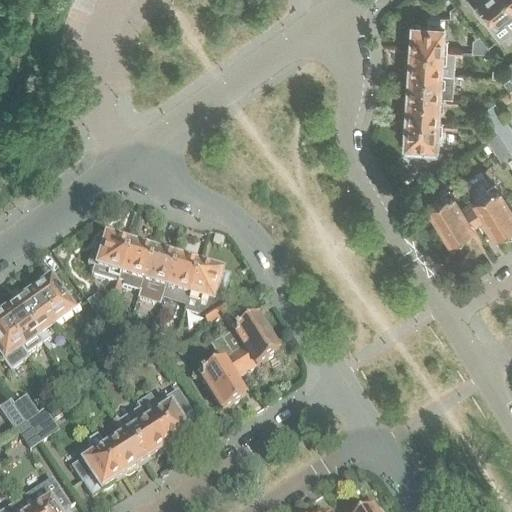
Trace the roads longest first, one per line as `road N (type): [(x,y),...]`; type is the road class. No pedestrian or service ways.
road 1 (residential): [(447,319),(351,168),(343,17)]
road 2 (residential): [(135,160),(185,199),(239,223),(345,385)]
road 3 (residential): [(135,160),(343,17)]
road 4 (residential): [(345,385),(153,511)]
road 5 (residential): [(135,160),(0,258)]
road 6 (unknown): [(0,139),(36,0)]
road 7 (residential): [(262,511),(379,441)]
